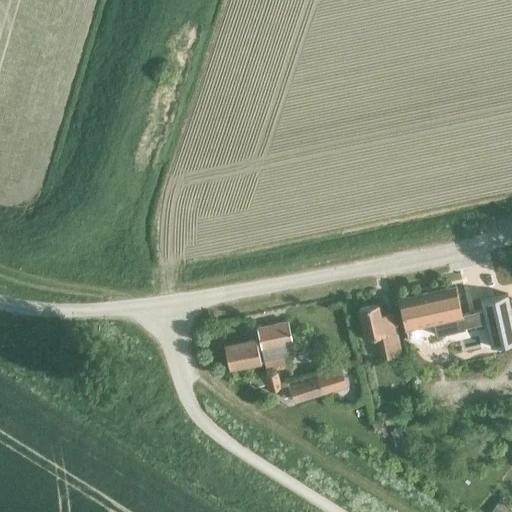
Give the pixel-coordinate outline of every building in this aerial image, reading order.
[(455,287),(399,300),(405,327),(433,321),(437,336),(465,330),(464,328),(484,323),(490,347),(511,342),(511,316),(507,295),(479,301),(481,310),(461,315),(455,287)] [(381,358),(400,354),(391,313),(379,316),(377,305),(358,309),(364,338),(376,336),(381,358)] [(257,328),(266,369),(266,371),(289,366),(284,343),(292,341),(287,321),(257,328)] [(228,369),(229,369),(260,362),(255,339),(224,346),(228,369)] [(265,377),(249,381),(252,386),(255,388),(267,385),(269,392),(281,389),(283,398),(292,396),(293,402),(322,393),(345,386),(340,369),(317,376),(289,385),(288,382),(279,385),(276,373),(265,377)] [(385,424),(402,420),(400,410),(383,414),(385,424)] [(395,447),(407,444),(405,434),(393,437),(395,447)] [(499,500),(490,511),(505,511),(509,507),(499,500)]
